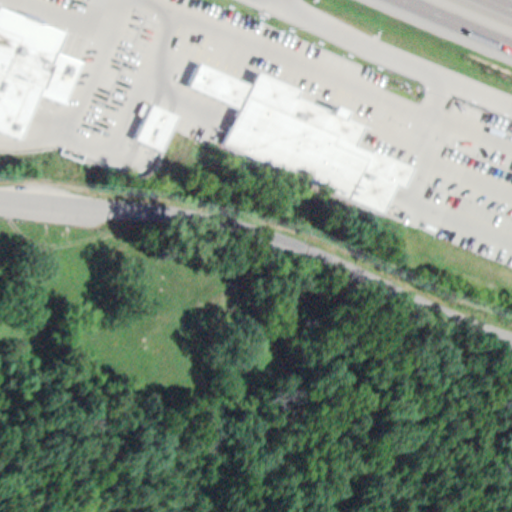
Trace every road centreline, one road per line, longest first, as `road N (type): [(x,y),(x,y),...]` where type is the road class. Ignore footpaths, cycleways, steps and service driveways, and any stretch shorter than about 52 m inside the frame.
road 1 (residential): [(511,339),(267,235),(0,203)]
road 2 (residential): [(434,106),(430,80),(286,0)]
